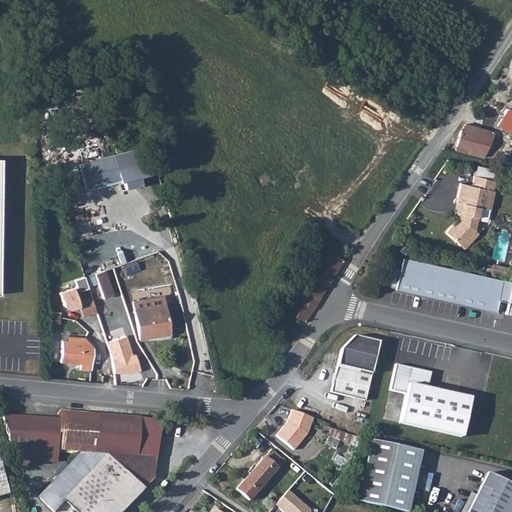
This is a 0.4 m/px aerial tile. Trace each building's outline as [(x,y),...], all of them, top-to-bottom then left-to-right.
[(511,125),(511,110),(508,108),(501,119),(511,125)] [(494,132),(465,124),(459,133),(456,142),(457,143),(455,150),(483,157),(494,132)] [(511,141),(509,139),(500,152),(508,158),(511,152),(511,141)] [(77,165),(85,189),(122,180),(126,191),(141,185),(139,178),(147,175),(141,149),(77,165)] [(494,180),(473,175),(471,185),(460,183),(456,202),(458,202),(463,203),(461,213),(458,213),(457,220),(446,232),(460,245),(474,229),(479,207),(490,209),(494,190),(492,190),(494,180)] [(42,195),(50,193),(47,179),(39,181),(42,195)] [(464,248),(478,233),(474,229),(460,245),(464,248)] [(328,252),(313,277),(327,285),(342,260),(328,251),(328,252)] [(502,279),(401,257),(399,267),(392,266),(382,280),(384,282),(386,284),(388,286),(390,287),(393,288),(394,288),(495,311),(497,299),(499,291),(502,279)] [(489,274),(505,278),(507,268),(491,264),(489,274)] [(113,294),(104,269),(93,273),(102,298),(113,294)] [(327,285),(313,277),(295,307),(299,309),(295,316),(305,322),(327,285)] [(499,291),(497,299),(507,301),(509,293),(499,291)] [(169,333),(163,296),(132,301),(133,309),(135,319),(139,339),(157,336),(157,335),(169,333)] [(77,301),(82,317),(96,312),(91,297),(77,301)] [(126,310),(128,320),(135,319),(133,309),(126,310)] [(84,338),(68,336),(67,341),(61,340),(59,361),(70,362),(70,359),(80,360),(79,363),(79,369),(91,369),(92,347),(84,338)] [(111,359),(113,374),(130,375),(139,371),(134,355),(131,355),(125,336),(105,343),(111,359)] [(340,350),(330,392),(364,400),(378,342),(353,336),(340,350)] [(426,388),(430,372),(395,364),(389,390),(405,393),(399,422),(461,436),(469,398),(426,388)] [(286,423),(275,437),(293,451),(306,435),(313,418),(290,410),(286,423)] [(58,418),(1,414),(14,457),(56,461),(57,448),(81,450),(37,495),(53,511),(64,500),(76,511),(119,511),(153,477),(156,456),(162,419),(59,411),(58,418)] [(338,439),(342,441),(356,446),(357,444),(359,438),(336,429),(333,437),(328,435),(327,438),(326,440),(336,444),(338,440),(338,439)] [(420,450),(371,439),(358,500),(407,511),(420,450)] [(248,500),(283,460),(270,449),(236,488),(248,500)] [(0,494),(9,492),(0,463),(0,494)] [(416,488),(431,491),(435,469),(420,466),(416,488)] [(508,511),(511,506),(511,484),(488,472),(466,511),(508,511)] [(308,511),(288,491),(274,507),(279,511),(308,511)]
